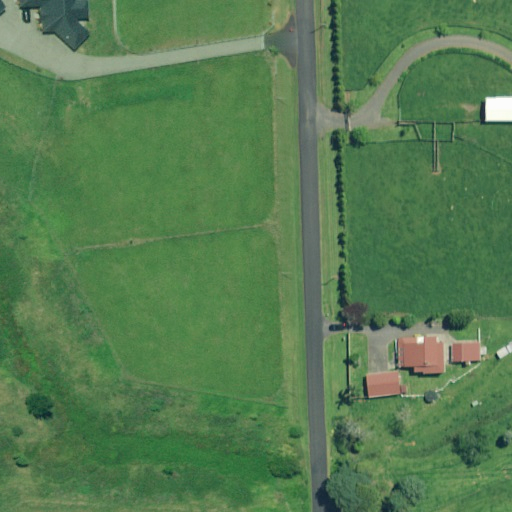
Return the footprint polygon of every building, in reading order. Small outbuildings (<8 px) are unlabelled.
[(82,22),(82,2),(70,1),(69,0),(15,0),(15,8),(39,8),(39,13),(33,13),(33,26),(39,26),(39,36),(49,36),(68,52),(84,34),(70,21),(82,22)] [(511,97),(488,96),(487,121),(511,122),(511,97)] [(438,343),(438,338),(403,338),(402,367),(416,367),(416,373),(444,374),(444,344),(438,343)] [(480,361),(480,344),(454,345),(454,362),(480,361)] [(401,395),(398,372),(367,375),(370,398),(401,395)]
